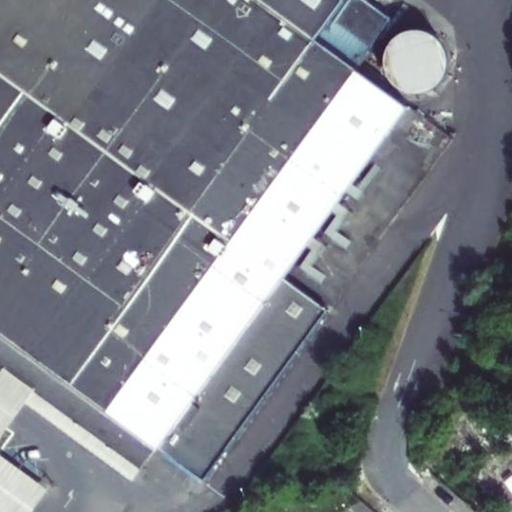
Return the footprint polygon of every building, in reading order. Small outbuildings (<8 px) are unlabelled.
[(0,0),(0,371),(122,459),(139,455),(146,445),(194,480),(319,306),(273,272),(296,242),(302,233),(318,210),(325,201),(332,192),(338,184),(397,102),(346,65),(361,45),(373,54),(373,59),(374,64),(376,69),(379,74),(383,78),(387,81),(392,83),(397,85),(402,86),(408,85),(413,84),(418,81),(422,78),(426,74),(429,70),(431,65),(432,60),(433,54),(432,49),(430,44),(428,39),(425,35),(421,31),(417,28),(412,27),(406,25),(401,25),(396,25),(390,28),(386,30),(382,33),(378,37),(370,32),(383,13),(365,0),(0,0)] [(343,188),(338,184),(332,192),(346,202),(369,170),(361,163),(343,188)] [(340,211),(325,201),(318,210),(323,214),(311,230),(333,247),(339,239),(326,230),(340,211)] [(316,243),(302,233),(296,242),(301,245),(288,263),(310,279),(316,269),(303,260),(316,243)] [(0,511),(35,511),(49,493),(0,457),(0,438),(11,424),(25,405),(124,477),(139,455),(122,459),(0,371),(0,511)]
